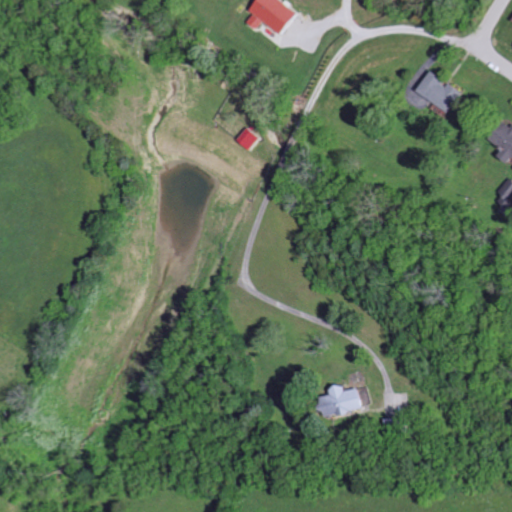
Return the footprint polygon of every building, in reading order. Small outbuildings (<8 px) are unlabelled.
[(267,22),(288,36),(303,12),(285,0),(264,0),(256,13),(258,14),(252,23),(262,29),(267,22)] [(451,82),(452,79),(436,71),(424,94),(459,112),(469,92),(451,82)] [(511,163),(511,129),(504,125),(496,140),(511,148),(505,159),(511,163)] [(511,201),(511,180),(502,190),(511,201)] [(369,408),(364,388),(349,392),(348,387),(331,391),(338,417),(369,408)]
